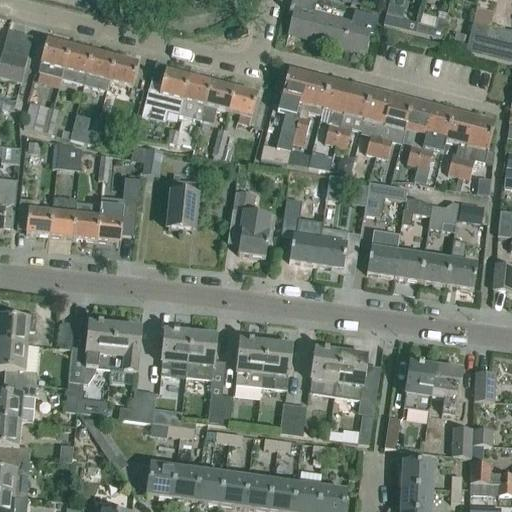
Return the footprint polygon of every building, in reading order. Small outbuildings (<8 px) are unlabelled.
[(356,0),(348,0),(347,6),(354,8),(356,0)] [(320,18),(312,16),(295,12),(294,12),(289,10),(288,15),(292,16),(287,37),(288,38),(290,34),(312,39),(311,44),(323,47),(324,43),(363,53),(362,57),(363,57),(368,36),(373,38),(378,20),(353,14),(349,30),(328,25),(329,20),(320,18)] [(415,36),(417,26),(384,18),(382,28),(415,36)] [(442,33),(417,26),(415,36),(440,42),(442,33)] [(466,48),(471,31),(457,26),(452,45),(466,48)] [(511,66),(511,35),(491,33),(471,28),(471,31),(466,48),(464,55),(511,66)] [(7,35),(2,53),(0,63),(13,66),(15,57),(27,60),(32,41),(7,35)] [(61,82),(69,50),(45,44),(37,76),(61,82)] [(83,88),(91,56),(69,50),(61,82),(83,88)] [(106,94),(108,85),(114,62),(91,56),(83,88),(106,94)] [(0,82),(19,88),(27,60),(15,57),(13,66),(0,63),(0,82)] [(131,91),(137,67),(114,62),(108,85),(131,91)] [(178,118),(188,80),(164,74),(159,95),(148,92),(140,121),(164,127),(167,115),(178,118)] [(294,139),(309,80),(288,75),(288,74),(287,74),(280,103),(278,114),(287,117),(282,136),(294,139)] [(201,125),(211,86),(188,80),(178,118),(178,119),(201,125)] [(322,113),(329,86),(309,80),(294,139),(304,142),(309,124),(305,123),(309,110),(322,113)] [(227,116),(233,92),(211,86),(201,125),(212,128),(216,113),(227,116)] [(334,148),(349,91),(329,86),(322,113),(331,115),(324,146),(334,148)] [(360,135),(369,96),(349,91),(334,148),(346,152),(350,132),(360,135)] [(250,122),(256,98),(233,92),(227,116),(250,122)] [(376,160),(391,102),(369,96),(360,135),(359,138),(369,140),(365,157),(376,160)] [(401,148),(405,134),(412,107),(391,102),(376,160),(387,163),(391,146),(401,148)] [(14,115),(16,106),(3,103),(1,112),(14,115)] [(53,127),(57,114),(29,107),(23,131),(42,136),(45,125),(53,127)] [(417,170),(431,112),(412,107),(405,134),(414,137),(402,183),(413,186),(417,170)] [(445,145),(452,117),(431,112),(417,170),(427,173),(432,154),(442,156),(445,145)] [(465,150),(472,122),(452,117),(445,145),(458,148),(455,159),(452,159),(447,178),(457,181),(465,150)] [(86,134),(90,121),(76,118),(69,144),(96,149),(103,125),(94,124),(91,135),(86,134)] [(493,128),(472,122),(465,150),(457,181),(469,184),(473,164),(470,163),(473,152),(486,155),(486,156),(494,127),(493,127),(493,128)] [(50,138),(53,127),(45,125),(42,136),(50,138)] [(223,149),(226,136),(217,134),(214,146),(223,149)] [(175,148),(177,137),(168,135),(166,147),(175,148)] [(38,157),(40,147),(28,145),(26,156),(38,157)] [(220,161),(223,149),(214,146),(211,158),(220,161)] [(80,154),(58,148),(56,173),(78,175),(80,154)] [(20,153),(2,151),(1,167),(18,169),(20,153)] [(146,152),(143,167),(141,180),(157,182),(161,155),(146,152)] [(228,164),(231,154),(222,152),(220,162),(228,164)] [(331,161),(311,156),(307,172),(327,175),(331,161)] [(109,159),(99,158),(98,172),(108,173),(109,159)] [(106,185),(108,173),(98,172),(97,184),(106,185)] [(511,192),(511,173),(505,173),(503,192),(511,192)] [(327,190),(337,191),(339,182),(328,180),(328,181),(327,190)] [(0,234),(2,235),(2,232),(12,233),(17,185),(0,182),(0,234)] [(172,185),(167,233),(192,235),(197,187),(172,185)] [(368,188),(352,186),(348,206),(365,208),(368,188)] [(368,187),(363,219),(379,221),(382,201),(404,205),(405,202),(406,194),(368,187)] [(234,199),(230,225),(250,228),(254,201),(234,199)] [(322,219),(325,204),(302,201),(300,216),(322,219)] [(73,242),(76,207),(76,204),(53,202),(52,215),(50,240),(73,242)] [(401,229),(409,230),(411,218),(429,220),(430,211),(420,205),(405,202),(404,205),(401,229)] [(50,240),(52,215),(37,213),(38,205),(19,203),(16,232),(25,233),(25,237),(50,240)] [(100,203),(99,210),(98,220),(96,244),(119,247),(120,238),(133,239),(136,206),(124,205),(100,203)] [(332,205),(325,204),(322,219),(331,220),(332,205)] [(99,210),(76,207),(73,242),(96,244),(98,220),(99,210)] [(444,213),(430,211),(429,220),(427,233),(440,234),(442,227),(454,228),(457,209),(451,208),(444,213)] [(482,211),(460,208),(458,224),(479,227),(482,211)] [(511,217),(511,215),(499,215),(496,240),(509,241),(511,217)] [(280,237),(268,235),(241,231),(237,257),(264,262),(266,252),(277,254),(280,237)] [(315,269),(319,243),(292,239),(288,265),(315,269)] [(346,248),(319,243),(315,269),(342,274),(346,248)] [(476,268),(462,265),(464,250),(452,247),(449,263),(445,289),(472,294),(476,268)] [(392,281),(396,255),(370,251),(366,277),(392,281)] [(419,285),(423,259),(396,255),(392,281),(419,285)] [(445,289),(449,263),(423,259),(419,285),(445,289)] [(511,268),(495,267),(492,293),(511,295),(511,294),(511,268)] [(0,315),(0,346),(27,349),(28,335),(33,336),(35,318),(0,315)] [(61,326),(59,346),(58,353),(70,355),(73,328),(61,326)] [(110,374),(116,330),(101,329),(102,328),(97,327),(97,328),(90,328),(90,326),(89,326),(85,357),(70,355),(63,414),(77,416),(80,387),(87,388),(95,377),(95,372),(110,374)] [(137,364),(140,332),(138,331),(138,333),(116,330),(110,374),(135,377),(136,363),(137,364)] [(161,366),(160,379),(172,380),(186,382),(187,369),(190,338),(177,337),(177,335),(172,335),(172,336),(165,335),(165,334),(164,334),(161,366)] [(187,369),(186,382),(211,384),(210,391),(222,392),(224,367),(213,366),(215,339),(214,339),(214,340),(190,338),(187,369)] [(261,392),(266,348),(252,346),(252,345),(247,345),(247,346),(240,345),(241,344),(239,344),(233,389),(261,392)] [(25,375),(27,349),(0,346),(0,373),(4,374),(3,385),(37,388),(38,376),(25,375)] [(286,395),(291,349),(289,349),(289,350),(266,348),(261,392),(286,395)] [(335,401),(341,357),(328,355),(328,354),(323,353),(323,355),(316,354),(316,352),(315,352),(310,384),(308,397),(335,401)] [(364,361),(341,357),(335,401),(359,405),(366,360),(364,359),(364,361)] [(430,415),(432,401),(436,371),(422,369),(422,368),(417,367),(417,369),(411,368),(411,366),(409,366),(403,411),(430,415)] [(459,375),(436,371),(432,401),(443,402),(441,415),(454,417),(455,404),(456,404),(460,374),(459,373),(459,375)] [(493,406),(494,378),(474,377),(473,405),(493,406)] [(33,426),(37,388),(3,385),(2,397),(0,397),(0,422),(21,424),(33,426)] [(141,425),(145,395),(134,394),(130,424),(141,425)] [(156,397),(145,395),(141,425),(152,427),(156,397)] [(233,401),(222,400),(218,430),(229,431),(233,401)] [(291,439),(295,410),(284,409),(280,437),(291,439)] [(307,412),(295,410),(291,439),(303,441),(307,412)] [(342,433),(340,446),(357,448),(368,449),(372,420),(361,418),(359,435),(342,433)] [(395,453),(399,423),(388,421),(384,451),(395,453)] [(19,450),(21,424),(0,422),(0,460),(29,463),(30,451),(19,450)] [(179,441),(180,432),(167,430),(166,440),(179,441)] [(192,442),(193,433),(180,432),(179,441),(192,442)] [(469,462),(469,448),(470,433),(453,432),(451,461),(469,462)] [(492,434),(470,433),(469,448),(491,449),(492,434)] [(227,448),(229,438),(216,436),(214,446),(227,448)] [(242,440),(229,438),(227,448),(241,449),(242,440)] [(276,455),(277,444),(264,443),(263,453),(276,455)] [(290,446),(277,444),(276,455),(289,457),(290,446)] [(324,461),(325,451),(312,449),(311,459),(324,461)] [(339,453),(325,451),(324,461),(337,463),(339,453)] [(26,502),(28,475),(29,463),(0,460),(0,499),(14,501),(26,502)] [(430,492),(431,467),(402,466),(401,491),(430,492)] [(469,467),(469,487),(511,489),(511,477),(491,477),(490,467),(469,467)] [(170,501),(174,472),(150,469),(146,498),(170,501)] [(195,505),(199,475),(174,472),(170,501),(195,505)] [(219,508),(223,478),(199,475),(195,505),(219,508)] [(243,511),(247,482),(223,478),(219,508),(243,511)] [(450,479),(450,490),(461,491),(461,480),(450,479)] [(249,511),(267,511),(271,485),(247,482),(243,511),(249,511)] [(292,511),(296,489),(271,485),(267,511),(292,511)] [(511,500),(511,489),(469,487),(469,497),(511,500)] [(317,511),(320,492),(296,489),(292,511),(317,511)] [(460,507),(461,491),(450,490),(449,506),(460,507)] [(429,511),(430,492),(401,491),(400,511),(429,511)] [(342,511),(344,495),(320,492),(317,511),(342,511)] [(13,511),(14,501),(0,499),(0,511),(13,511)]
